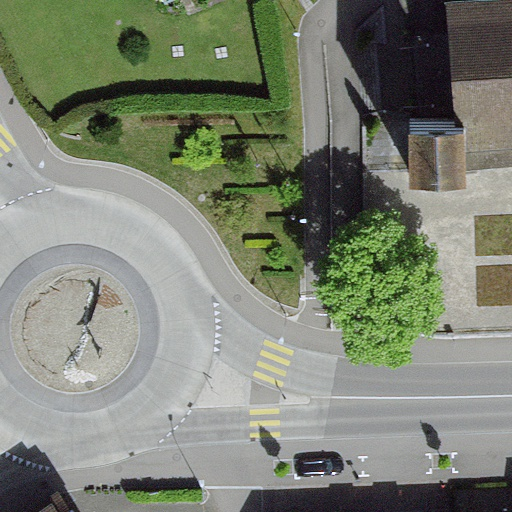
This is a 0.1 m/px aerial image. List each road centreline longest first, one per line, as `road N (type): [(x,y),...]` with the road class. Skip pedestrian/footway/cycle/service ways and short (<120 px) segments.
road 1 (secondary): [(167,371),(245,393),(511,396)]
road 2 (secondary): [(167,371),(173,311),(144,257),(119,239),(59,228),(3,253)]
road 3 (secondary): [(7,413),(57,434),(111,427),(134,414),(167,371)]
